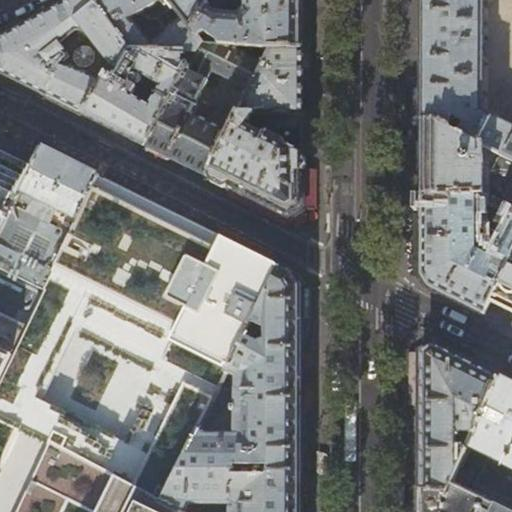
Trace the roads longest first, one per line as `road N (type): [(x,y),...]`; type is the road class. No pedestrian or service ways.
road 1 (residential): [(346,271),(0,97)]
road 2 (tertiary): [(372,0),(372,284)]
road 3 (tertiary): [(372,284),(372,511)]
road 4 (residential): [(511,356),(372,284)]
